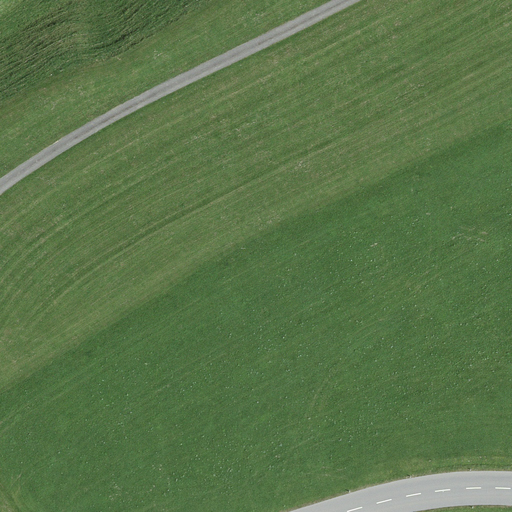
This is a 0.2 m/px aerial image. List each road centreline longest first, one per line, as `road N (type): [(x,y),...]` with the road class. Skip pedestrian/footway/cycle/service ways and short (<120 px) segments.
road 1 (track): [(347,0),(77,137),(0,188)]
road 2 (tertiary): [(511,485),(427,490),(333,511)]
